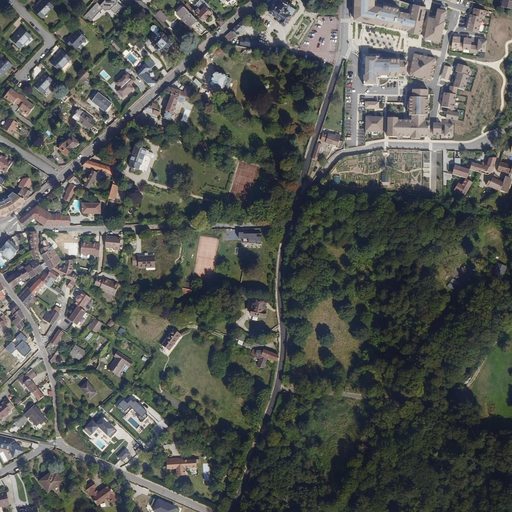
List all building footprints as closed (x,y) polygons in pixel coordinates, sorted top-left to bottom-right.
[(40,2),(38,4),(33,9),(42,17),(54,5),(48,0),(40,0),(39,2),(40,2)] [(104,0),(100,4),(97,2),(84,15),(87,17),(89,15),(92,18),(103,7),(105,10),(106,9),(110,9),(116,14),(123,6),(117,1),(116,0),(104,0)] [(281,20),(279,23),(285,26),(291,16),(292,17),(297,10),(289,5),(290,5),(288,4),(288,2),(285,0),(283,1),(282,0),(281,0),(278,5),(276,4),(275,4),(274,5),(274,4),(269,12),(279,19),(281,20)] [(355,0),(355,19),(422,34),(428,6),(413,3),(411,12),(401,9),(402,6),(385,3),(384,6),(376,5),(376,0),(355,0)] [(511,0),(502,0),(501,6),(511,8),(511,0)] [(201,35),(206,30),(192,14),(187,9),(184,6),(177,13),(190,27),(192,25),(201,35)] [(196,14),(203,21),(211,12),(205,6),(200,10),(198,8),(194,11),(197,14),(196,14)] [(448,9),(438,7),(436,17),(429,16),(424,38),(441,42),(446,20),(446,19),(448,9)] [(487,10),(475,7),(473,14),(470,13),(467,29),(480,32),(483,16),(485,17),(487,10)] [(155,14),(164,23),(168,18),(160,10),(155,14)] [(247,25),(243,20),(224,37),(228,42),(234,37),(235,38),(240,33),(239,32),(241,30),(244,28),(247,25)] [(31,36),(23,27),(11,39),(20,48),(31,36)] [(64,39),(69,44),(71,42),(73,43),(77,47),(86,37),(78,29),(68,39),(66,37),(64,39)] [(147,48),(154,54),(158,50),(158,51),(160,49),(164,52),(167,49),(166,48),(172,42),(161,32),(156,38),(147,48)] [(461,36),(453,35),(452,47),(459,48),(459,50),(463,50),(463,48),(470,49),(470,52),(478,53),(478,50),(487,51),(488,39),(479,37),(478,45),(472,44),(472,38),(464,37),(464,42),(460,42),(461,36)] [(246,48),(260,51),(262,44),(258,43),(258,41),(246,38),(245,40),(241,39),(239,47),(246,48)] [(57,56),(55,58),(51,62),(59,70),(71,58),(62,49),(56,55),(57,56)] [(437,58),(414,53),(410,75),(432,80),(437,58)] [(138,74),(151,87),(156,83),(153,80),(145,73),(150,68),(145,64),(142,68),(130,56),(129,57),(125,54),(122,58),(138,74)] [(0,60),(0,75),(1,77),(13,65),(4,56),(0,60)] [(380,56),(365,56),(364,84),(379,84),(379,76),(407,77),(407,59),(380,59),(380,56)] [(470,67),(458,64),(456,71),(458,72),(454,87),(458,88),(465,91),(470,75),(468,75),(470,67)] [(107,81),(111,77),(104,69),(100,73),(107,81)] [(39,78),(38,80),(33,85),(42,93),(53,80),(44,72),(39,77),(39,78)] [(87,72),(83,76),(88,80),(91,75),(87,72)] [(223,90),(223,89),(227,77),(227,76),(214,72),(212,77),(210,77),(209,80),(211,81),(209,86),(223,90)] [(130,85),(135,80),(131,77),(130,77),(126,73),(115,82),(120,87),(117,91),(123,97),(129,91),(131,91),(132,90),(132,88),(133,88),(130,85)] [(96,86),(108,95),(109,93),(97,84),(96,86)] [(455,109),(458,88),(454,87),(450,85),(449,93),(444,92),(442,107),(455,109)] [(169,87),(164,91),(171,94),(179,96),(181,97),(185,98),(185,95),(184,95),(184,92),(180,91),(181,90),(169,87)] [(18,103),(24,96),(21,93),(20,94),(11,88),(4,97),(9,100),(14,104),(16,102),(18,103)] [(399,118),(388,117),(387,137),(398,137),(398,139),(403,139),(403,137),(411,137),(411,139),(423,139),(423,137),(428,137),(429,90),(413,89),(413,96),(410,96),(410,115),(412,115),(412,119),(399,119),(399,118)] [(105,112),(112,103),(99,92),(91,101),(105,112)] [(179,96),(171,94),(165,111),(172,114),(177,101),(179,96)] [(197,101),(198,102),(206,104),(208,97),(198,94),(196,101),(197,101)] [(21,105),(19,108),(23,111),(28,115),(35,106),(26,99),(27,98),(24,96),(18,103),(21,105)] [(460,113),(448,111),(446,119),(459,121),(460,113)] [(79,120),(89,129),(96,121),(85,112),(79,120)] [(14,130),(16,127),(18,123),(9,116),(6,121),(7,121),(3,127),(12,134),(14,130)] [(137,116),(131,121),(149,126),(150,124),(149,123),(149,121),(140,119),(137,116)] [(384,117),(366,116),(366,132),(384,132),(384,117)] [(442,123),(434,123),(434,135),(441,135),(441,139),(445,139),(445,137),(454,137),(455,124),(445,124),(445,130),(442,130),(442,123)] [(337,148),(340,149),(342,148),(344,142),(340,141),(341,136),(336,134),(335,135),(328,134),(323,133),(321,141),(326,142),(326,143),(338,146),(337,148)] [(72,136),(65,143),(60,147),(59,148),(62,151),(60,153),(64,157),(79,143),(72,136)] [(322,145),(317,143),(312,158),(317,160),(322,145)] [(147,156),(148,152),(149,151),(135,146),(130,160),(131,161),(129,166),(131,167),(130,170),(134,171),(135,168),(138,169),(140,164),(141,165),(144,156),(146,156),(147,156)] [(12,161),(7,158),(4,157),(0,154),(0,168),(6,172),(12,161)] [(482,171),(491,174),(494,167),(497,158),(489,158),(487,164),(483,162),(482,165),(473,163),(471,170),(481,173),(482,171)] [(88,160),(82,165),(93,168),(110,174),(115,175),(112,184),(115,185),(119,172),(113,170),(113,169),(109,167),(88,160)] [(506,173),(510,174),(511,166),(511,165),(500,162),(497,171),(506,173)] [(470,169),(456,165),(453,174),(468,178),(470,169)] [(110,174),(93,168),(84,185),(89,188),(95,178),(102,181),(104,177),(110,177),(110,174)] [(42,178),(46,173),(40,169),(36,174),(42,178)] [(73,174),(66,179),(71,182),(78,187),(79,187),(80,185),(78,184),(77,183),(79,181),(73,174)] [(486,185),(499,191),(503,183),(501,182),(502,180),(499,179),(495,175),(495,176),(492,179),(490,179),(488,182),(486,185)] [(18,195),(27,201),(31,197),(29,196),(31,192),(28,190),(32,184),(30,179),(29,178),(23,179),(19,186),(20,192),(18,195)] [(457,192),(464,196),(473,183),(465,179),(457,192)] [(78,187),(71,182),(65,192),(67,193),(64,198),(69,202),(78,187)] [(110,193),(116,195),(119,185),(115,185),(112,184),(110,193)] [(9,195),(17,207),(18,207),(23,203),(27,201),(18,195),(13,192),(9,195)] [(10,212),(17,207),(9,195),(3,199),(10,212)] [(0,200),(0,213),(1,216),(3,214),(7,213),(10,212),(3,199),(0,200)] [(82,212),(100,213),(100,202),(82,202),(82,212)] [(29,212),(34,218),(35,219),(45,225),(58,225),(61,215),(56,215),(56,214),(51,214),(51,215),(36,206),(29,212)] [(31,220),(34,218),(29,212),(20,221),(23,224),(26,225),(31,220)] [(61,215),(58,225),(65,225),(69,215),(62,215),(61,215)] [(35,260),(36,259),(39,258),(37,254),(37,232),(30,232),(30,244),(31,244),(32,250),(31,252),(32,254),(35,260)] [(242,243),(256,242),(256,243),(261,243),(260,233),(242,233),(242,232),(237,232),(238,239),(242,239),(242,243)] [(26,240),(22,233),(17,235),(24,244),(27,242),(25,240),(26,240)] [(114,237),(106,236),(105,248),(114,249),(114,250),(119,251),(121,238),(114,238),(114,237)] [(10,240),(0,250),(0,252),(4,256),(5,255),(8,258),(9,257),(10,258),(15,254),(14,253),(18,248),(14,244),(10,240)] [(41,242),(41,249),(46,247),(49,246),(46,240),(41,242)] [(99,257),(100,244),(96,244),(96,243),(82,242),(81,253),(81,254),(90,254),(95,255),(95,257),(99,257)] [(55,266),(57,265),(61,261),(51,245),(49,246),(46,247),(47,252),(52,259),(51,260),(55,266)] [(42,255),(46,262),(50,270),(52,269),(55,266),(51,260),(52,259),(47,252),(46,247),(41,249),(42,255)] [(147,266),(155,265),(155,256),(133,257),(133,264),(139,264),(139,268),(147,267),(147,266)] [(29,276),(31,279),(43,269),(41,265),(37,260),(30,265),(29,264),(23,267),(29,276)] [(64,269),(62,276),(70,278),(71,273),(73,267),(66,265),(65,265),(64,269)] [(24,279),(29,276),(23,267),(23,266),(18,269),(19,270),(24,279)] [(56,273),(52,269),(50,270),(46,272),(52,278),(54,279),(56,280),(60,275),(56,272),(56,273)] [(18,284),(24,279),(19,270),(16,272),(17,273),(12,276),(18,284)] [(40,279),(44,284),(47,285),(52,278),(46,272),(40,279)] [(5,279),(14,291),(16,290),(14,286),(18,284),(12,276),(10,277),(9,276),(5,279)] [(97,277),(94,285),(100,288),(100,289),(114,295),(118,285),(104,279),(103,280),(97,277)] [(27,287),(34,296),(44,284),(40,279),(34,284),(33,281),(27,287)] [(76,282),(72,280),(67,286),(72,289),(76,282)] [(0,282),(0,298),(3,304),(5,306),(9,302),(5,298),(5,297),(1,291),(4,289),(0,282)] [(192,290),(195,291),(196,284),(189,283),(188,289),(182,288),(181,292),(191,295),(192,290)] [(18,296),(25,306),(34,296),(27,287),(18,296)] [(78,306),(83,310),(91,298),(82,292),(79,296),(78,296),(76,298),(76,300),(78,302),(76,304),(78,306)] [(34,296),(25,306),(28,311),(38,298),(34,296)] [(265,318),(266,311),(264,311),(265,308),(266,303),(253,301),(251,315),(265,318)] [(16,306),(11,311),(14,315),(11,317),(14,320),(12,322),(16,326),(17,325),(21,329),(25,325),(21,321),(25,317),(16,306)] [(83,310),(78,306),(68,319),(77,325),(86,312),(83,310)] [(53,310),(50,314),(48,312),(44,319),(46,321),(47,321),(54,311),(53,310)] [(47,321),(53,325),(59,314),(54,311),(47,321)] [(90,328),(89,329),(95,332),(103,324),(95,318),(87,327),(90,328)] [(162,345),(169,351),(181,335),(174,329),(162,345)] [(55,345),(64,333),(59,330),(51,342),(55,345)] [(247,343),(246,346),(251,349),(253,345),(255,346),(260,345),(262,346),(264,341),(262,340),(247,342),(247,343)] [(15,348),(24,357),(32,350),(23,341),(15,348)] [(105,346),(101,352),(106,355),(113,344),(108,341),(105,346)] [(75,345),(70,354),(79,360),(85,351),(75,345)] [(268,357),(278,361),(278,355),(264,350),(257,350),(255,357),(260,359),(257,366),(264,369),(268,357)] [(108,369),(117,375),(125,364),(129,367),(133,361),(118,352),(114,356),(115,357),(116,358),(108,369)] [(50,361),(52,365),(59,361),(55,354),(53,357),(51,360),(50,361)] [(32,393),(37,388),(31,380),(34,377),(30,372),(25,376),(24,375),(19,379),(23,385),(24,384),(31,393),(32,393)] [(88,382),(80,388),(89,399),(97,393),(88,382)] [(44,396),(37,388),(32,393),(38,401),(44,396)] [(3,400),(4,401),(5,402),(2,404),(1,405),(2,406),(0,407),(0,419),(1,418),(2,419),(12,411),(10,410),(14,407),(6,398),(3,400)] [(127,403),(124,400),(116,407),(125,415),(132,408),(140,416),(138,418),(142,422),(148,416),(146,413),(147,412),(136,401),(134,403),(131,400),(127,403)] [(115,405),(110,402),(104,409),(108,413),(115,405)] [(47,419),(34,405),(23,415),(24,415),(14,424),(17,427),(19,426),(20,427),(28,420),(27,419),(29,417),(37,426),(40,423),(41,424),(47,419)] [(92,420),(83,430),(90,436),(98,427),(110,438),(117,431),(107,422),(108,421),(104,417),(103,418),(102,417),(96,424),(92,420)] [(14,441),(0,438),(0,449),(10,452),(10,453),(14,459),(22,452),(20,446),(13,445),(14,441)] [(61,454),(56,447),(53,449),(58,456),(61,454)] [(131,453),(126,449),(118,457),(122,462),(131,453)] [(52,460),(56,457),(51,450),(49,452),(48,453),(52,460)] [(178,465),(179,472),(187,472),(186,464),(198,463),(198,460),(201,459),(201,455),(181,457),(181,456),(168,456),(169,466),(178,465)] [(54,475),(52,472),(40,480),(48,491),(50,488),(62,480),(57,474),(54,475)] [(100,491),(100,490),(98,492),(93,486),(95,485),(92,481),(84,487),(92,497),(100,491)] [(108,484),(100,490),(100,491),(105,498),(106,497),(107,498),(110,497),(113,501),(118,497),(115,492),(108,484)] [(100,491),(92,497),(97,504),(105,498),(100,491)]
